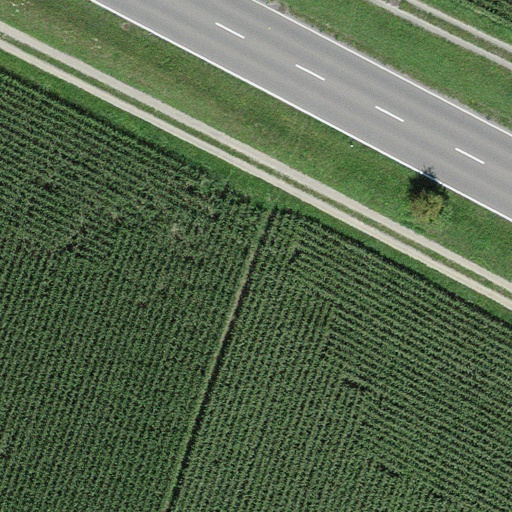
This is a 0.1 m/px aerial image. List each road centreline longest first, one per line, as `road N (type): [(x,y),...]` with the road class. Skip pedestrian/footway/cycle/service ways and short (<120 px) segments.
road 1 (track): [(0,29),(249,154),(511,300)]
road 2 (primary): [(511,181),(165,0)]
road 3 (track): [(375,0),(511,62)]
